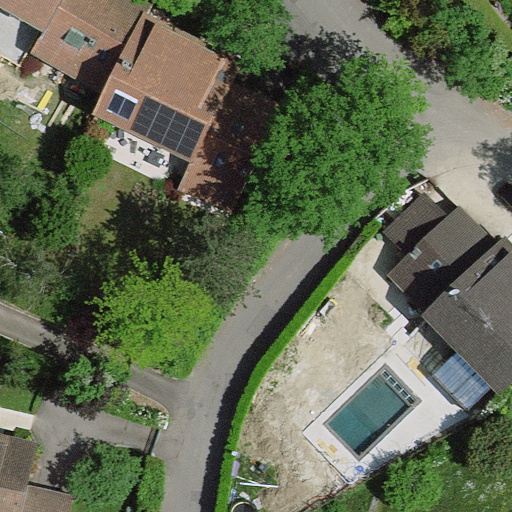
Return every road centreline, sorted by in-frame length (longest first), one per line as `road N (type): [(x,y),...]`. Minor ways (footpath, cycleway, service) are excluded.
road 1 (residential): [(187,511),(205,412),(241,325),(429,109)]
road 2 (unknown): [(205,412),(86,411),(0,357)]
road 3 (residential): [(429,109),(375,68),(310,0)]
